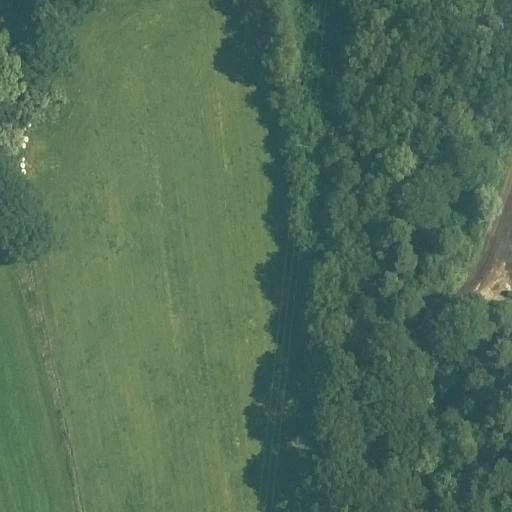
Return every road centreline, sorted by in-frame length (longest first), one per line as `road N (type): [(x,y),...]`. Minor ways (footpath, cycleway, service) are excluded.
road 1 (track): [(375,511),(373,358),(419,282)]
road 2 (track): [(419,282),(511,129)]
